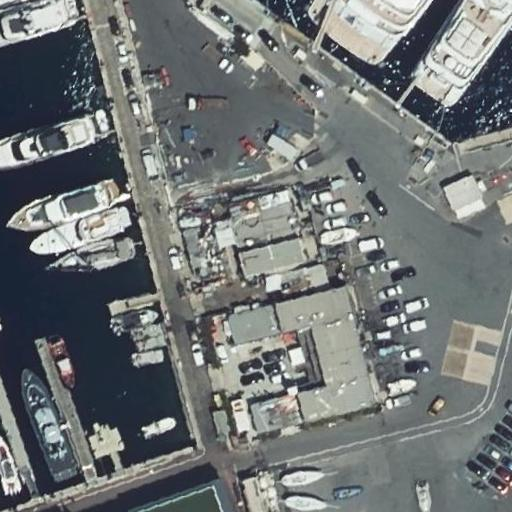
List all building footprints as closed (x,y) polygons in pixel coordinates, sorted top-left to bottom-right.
[(443,189),(452,209),(480,198),(471,177),(443,189)] [(226,203),(243,279),(307,264),(290,189),(226,203)] [(182,232),(192,277),(227,269),(217,224),(182,232)] [(351,285),(275,304),(283,333),(312,326),(328,387),(298,394),(305,422),(381,403),(351,285)] [(235,345),(283,333),(275,304),(227,316),(235,345)] [(259,434),(305,422),(298,394),(251,405),(259,434)] [(281,511),(272,475),(247,482),(254,511),(281,511)] [(222,511),(214,488),(139,511),(222,511)]
